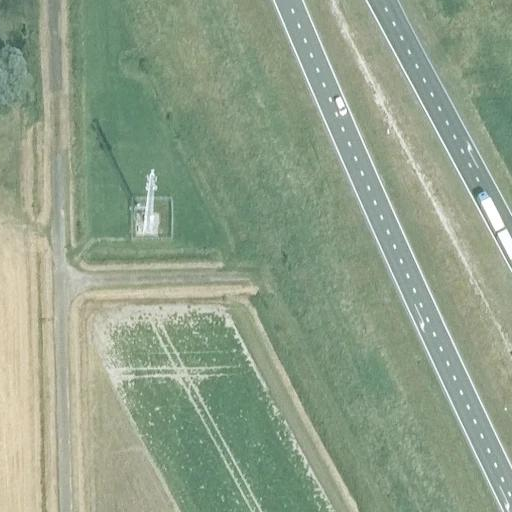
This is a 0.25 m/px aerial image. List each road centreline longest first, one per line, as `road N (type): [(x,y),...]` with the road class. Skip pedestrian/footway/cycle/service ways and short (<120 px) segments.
road 1 (trunk): [(287,0),(511,496)]
road 2 (trunk): [(511,247),(379,0)]
road 3 (unclassified): [(60,278),(56,0)]
road 4 (unclassified): [(65,511),(60,278)]
road 5 (unclassified): [(60,278),(254,275)]
